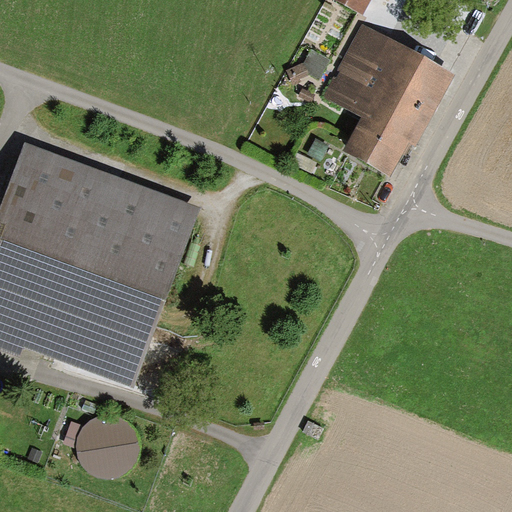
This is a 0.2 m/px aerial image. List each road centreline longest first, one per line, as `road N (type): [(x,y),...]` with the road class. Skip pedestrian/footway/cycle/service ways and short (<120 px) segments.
road 1 (unclassified): [(241,511),(511,19)]
road 2 (track): [(0,69),(260,166),(385,244)]
